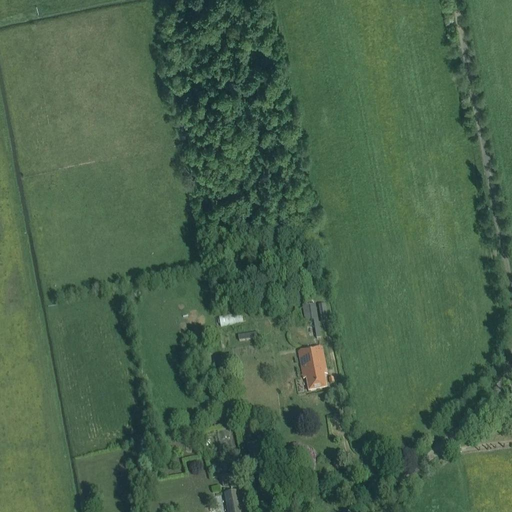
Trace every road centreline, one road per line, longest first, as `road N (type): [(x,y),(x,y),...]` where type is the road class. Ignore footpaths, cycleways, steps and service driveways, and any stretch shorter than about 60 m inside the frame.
road 1 (track): [(511,289),(456,0)]
road 2 (track): [(393,511),(412,474),(491,395),(511,358)]
